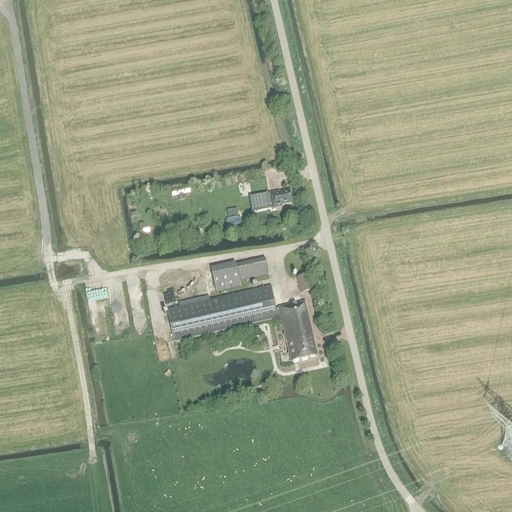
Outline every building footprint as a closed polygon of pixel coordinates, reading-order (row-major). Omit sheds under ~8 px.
[(268,195),(253,199),(255,208),(270,205),(271,209),(281,207),(281,206),(292,204),(289,192),(278,194),(278,192),(268,194),(268,195)] [(242,232),(240,217),(226,219),(228,234),(242,232)] [(143,235),(149,234),(147,222),(140,224),(143,235)] [(234,264),(210,269),(215,293),(239,287),(238,282),(267,275),(263,259),(234,266),(234,264)] [(307,275),(296,277),(300,293),(311,291),(307,275)] [(173,343),(280,318),(290,363),(317,357),(304,302),(278,308),(278,309),(275,309),(269,286),(165,310),(173,343)] [(257,331),(251,337),(255,342),(262,336),(257,331)]
